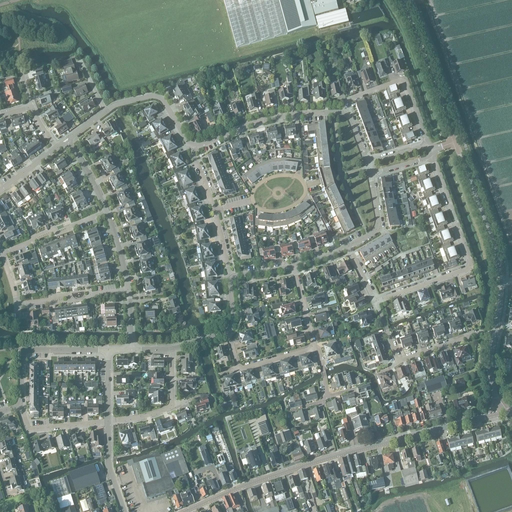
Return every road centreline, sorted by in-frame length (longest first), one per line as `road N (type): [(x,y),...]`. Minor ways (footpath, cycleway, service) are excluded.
road 1 (tertiary): [(185,511),(276,474),(498,415)]
road 2 (residential): [(433,155),(471,263),(375,300)]
road 3 (tertiary): [(495,335),(500,273),(454,141)]
road 4 (residential): [(495,335),(398,360),(375,300)]
road 5 (residential): [(194,145),(269,118),(344,113)]
road 6 (tertiary): [(454,141),(397,0)]
road 7 (residential): [(431,150),(403,81),(349,98),(344,113)]
road 8 (residential): [(19,405),(25,350),(108,349)]
